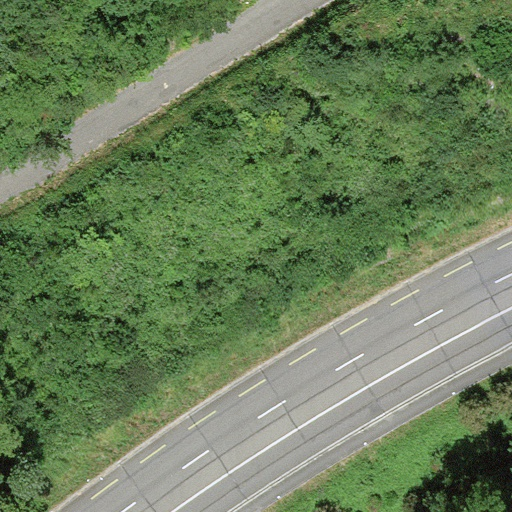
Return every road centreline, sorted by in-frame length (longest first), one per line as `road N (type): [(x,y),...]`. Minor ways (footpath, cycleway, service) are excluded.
road 1 (primary): [(141,511),(368,364),(511,289)]
road 2 (track): [(0,191),(304,0)]
